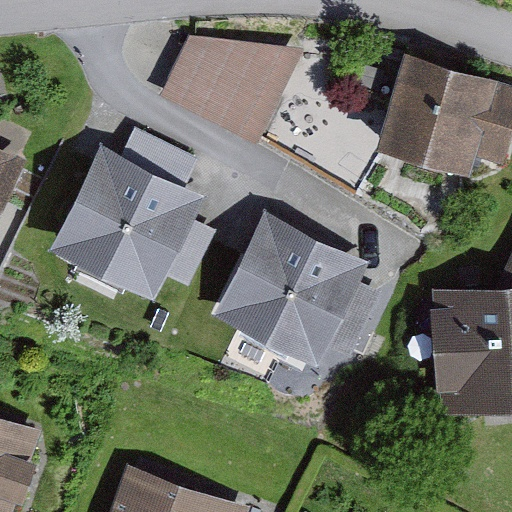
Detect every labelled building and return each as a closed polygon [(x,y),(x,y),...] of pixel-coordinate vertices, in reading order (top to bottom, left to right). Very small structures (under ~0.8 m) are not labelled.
[(304,46),(191,33),(159,93),(258,141),(304,46)] [(499,76),(405,47),(376,143),(471,172),(477,154),(504,163),(511,136),(511,83),(498,79),(499,76)] [(122,151),(102,141),(50,246),(154,297),(167,272),(190,284),(218,227),(195,216),(207,192),(186,182),(199,156),(135,125),(122,151)] [(0,140),(0,210),(28,155),(0,140)] [(266,208),(215,311),(243,325),(240,331),(287,354),(290,349),(319,363),(329,343),(349,353),(381,288),(360,278),(370,259),(266,208)] [(432,287),(443,412),(511,405),(511,252),(499,280),(432,287)] [(42,425),(0,410),(0,511),(10,511),(16,497),(23,499),(37,459),(30,457),(42,425)] [(130,460),(111,511),(248,511),(252,503),(130,460)]
